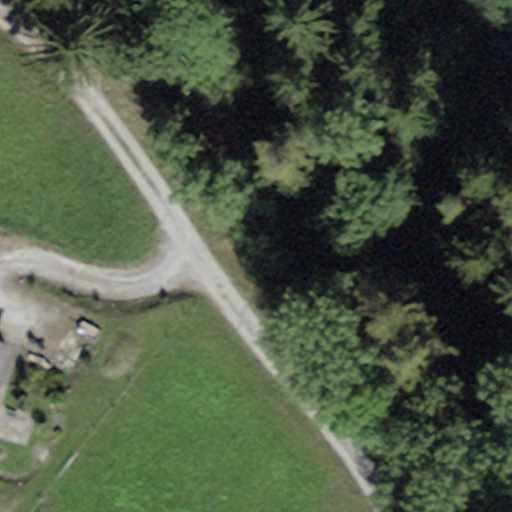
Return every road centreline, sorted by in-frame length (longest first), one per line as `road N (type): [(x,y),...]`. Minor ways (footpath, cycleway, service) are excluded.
road 1 (track): [(0,16),(75,76),(368,466),(391,511)]
road 2 (track): [(0,269),(29,266),(106,290),(156,295),(212,258)]
